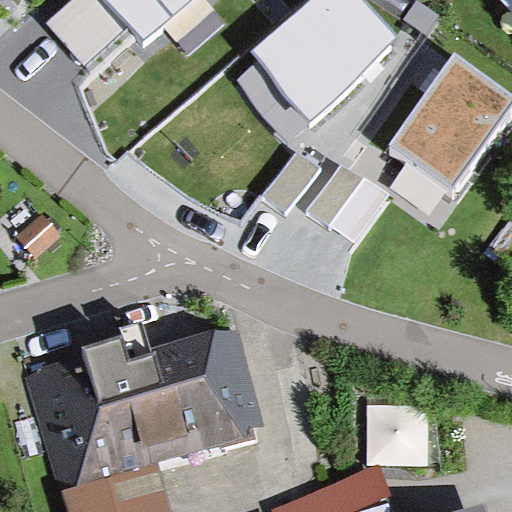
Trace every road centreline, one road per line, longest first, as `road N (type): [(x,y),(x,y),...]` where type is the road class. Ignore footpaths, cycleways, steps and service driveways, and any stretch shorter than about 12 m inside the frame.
road 1 (residential): [(511,368),(153,273)]
road 2 (residential): [(0,130),(148,242),(153,273)]
road 3 (residential): [(0,315),(153,273)]
